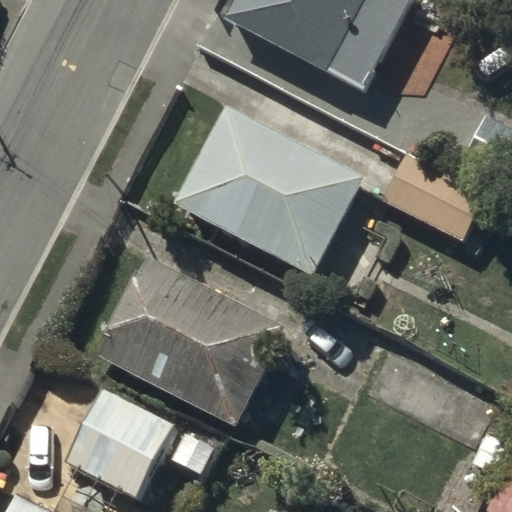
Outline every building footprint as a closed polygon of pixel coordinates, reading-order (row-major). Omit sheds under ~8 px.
[(421,0),(251,0),(236,30),(370,100),(421,0)] [(371,187),(233,116),(182,214),(320,285),(371,187)] [(511,140),(465,117),(440,166),(511,202),(511,140)] [(491,207),(410,166),(388,210),(469,251),(491,207)] [(292,339),(159,270),(150,286),(146,283),(113,346),(118,349),(108,369),(240,438),(292,339)] [(178,434),(108,398),(71,469),(141,505),(178,434)] [(511,456),(511,447),(493,438),(476,473),(499,484),(511,456)] [(217,457),(189,443),(177,467),(204,481),(217,457)] [(511,511),(511,485),(498,511),(511,511)] [(39,511),(22,503),(16,511),(39,511)]
